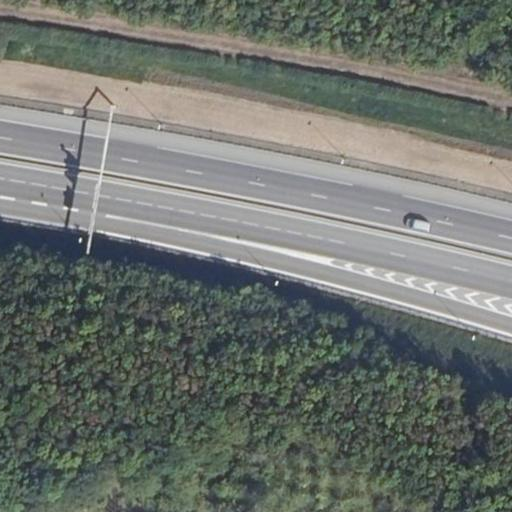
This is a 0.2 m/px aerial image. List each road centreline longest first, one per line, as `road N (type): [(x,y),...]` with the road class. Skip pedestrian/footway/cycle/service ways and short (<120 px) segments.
road 1 (motorway): [(511,240),(365,204),(0,141)]
road 2 (track): [(0,11),(511,106)]
road 3 (motorway): [(32,189),(113,228),(511,330)]
road 4 (motorway): [(32,189),(365,250),(511,288)]
